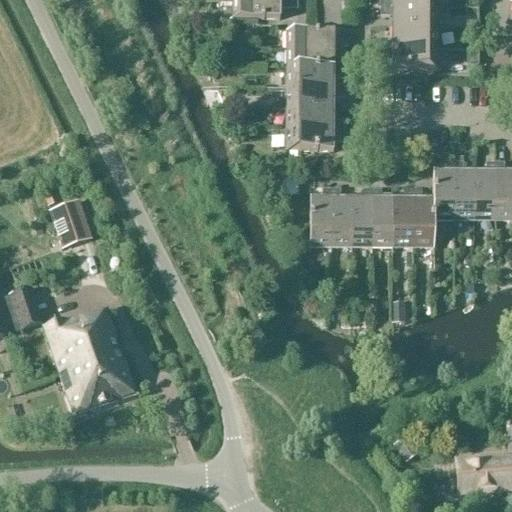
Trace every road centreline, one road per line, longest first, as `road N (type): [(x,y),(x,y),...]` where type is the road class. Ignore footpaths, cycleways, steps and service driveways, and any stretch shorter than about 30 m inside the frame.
road 1 (unclassified): [(233,477),(228,396),(34,0)]
road 2 (unclassified): [(0,481),(233,477)]
